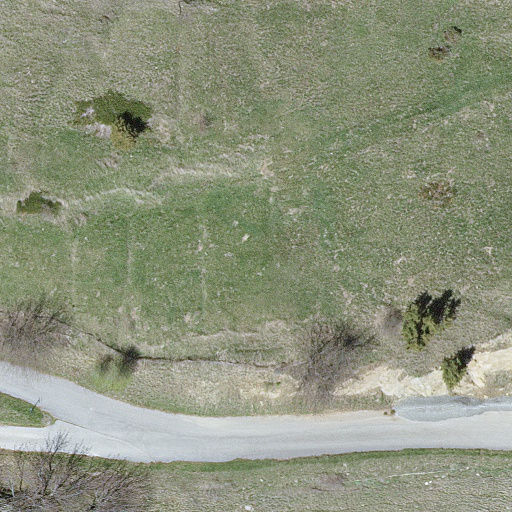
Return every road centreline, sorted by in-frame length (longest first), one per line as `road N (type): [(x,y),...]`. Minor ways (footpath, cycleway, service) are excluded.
road 1 (unclassified): [(511,426),(211,433),(135,427),(0,369)]
road 2 (track): [(135,427),(117,441),(0,435)]
